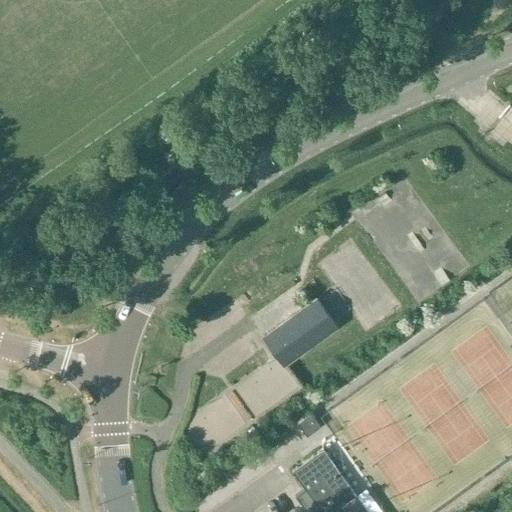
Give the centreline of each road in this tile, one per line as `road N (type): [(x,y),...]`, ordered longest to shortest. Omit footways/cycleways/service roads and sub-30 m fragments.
road 1 (tertiary): [(113,369),(146,289),(215,209),(332,133),(511,52)]
road 2 (tertiary): [(121,511),(109,430),(113,369)]
